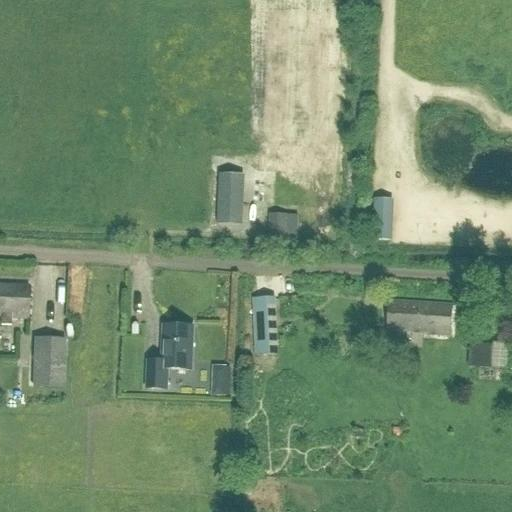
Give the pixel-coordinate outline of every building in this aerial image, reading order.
[(240,176),(220,175),(217,225),(238,226),(240,176)] [(324,193),(325,222),(339,221),(337,193),(324,193)] [(394,243),(395,198),(380,197),(379,242),(394,243)] [(286,216),(270,215),(269,239),(285,240),(286,216)] [(0,318),(0,319),(0,322),(0,327),(10,328),(10,319),(27,320),(28,287),(0,285),(0,318)] [(255,357),(277,356),(274,298),(253,299),(256,341),(254,341),(255,357)] [(451,338),(453,306),(388,302),(386,331),(434,334),(434,337),(451,338)] [(191,372),(193,328),(164,327),(162,363),(148,362),(147,391),(166,392),(167,371),(191,372)] [(63,362),(64,341),(28,341),(28,362),(63,362)] [(476,346),(474,370),(507,371),(508,347),(476,346)] [(46,397),(48,371),(33,370),(31,396),(46,397)] [(232,391),(231,373),(219,374),(220,392),(232,391)] [(9,395),(8,411),(49,414),(50,398),(9,395)]
